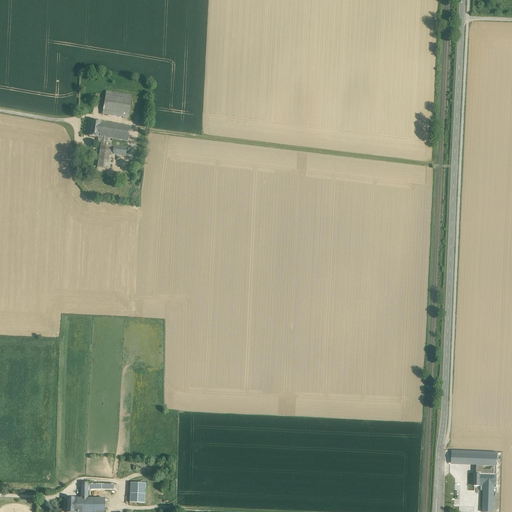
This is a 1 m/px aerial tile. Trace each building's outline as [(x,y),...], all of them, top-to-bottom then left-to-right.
[(131,95),(111,92),(110,97),(130,100),(131,95)] [(110,97),(105,96),(102,114),(127,118),(130,100),(110,97)] [(104,122),(91,120),(88,136),(98,137),(97,142),(101,142),(101,143),(104,123),(104,122)] [(104,123),(101,143),(101,142),(100,144),(106,145),(107,138),(128,141),(130,127),(104,123)] [(106,145),(100,144),(97,167),(108,168),(110,154),(125,156),(127,148),(106,145)] [(497,457),(453,455),(453,463),(474,463),(497,463),(497,457)] [(497,463),(474,463),(474,474),(494,474),(494,483),(494,511),(498,511),(499,463),(497,463)] [(494,474),(474,474),(474,485),(474,486),(483,486),(483,483),(494,483),(494,474)] [(92,482),(81,482),(80,498),(88,498),(88,490),(113,490),(114,484),(92,484),(92,482)] [(146,484),(131,483),(129,503),(144,504),(146,484)] [(465,483),(451,483),(451,494),(465,494),(465,490),(465,483)] [(494,483),(483,483),(483,486),(474,486),(474,490),(483,490),(483,494),(483,511),(494,511),(494,483)] [(474,485),(468,485),(468,490),(465,490),(465,494),(483,494),(483,490),(474,490),(474,486),(474,485)] [(80,498),(73,498),(67,498),(66,511),(104,511),(105,499),(88,498),(80,498)]
